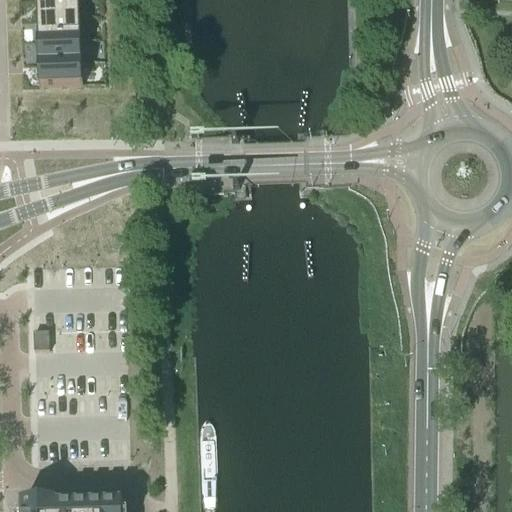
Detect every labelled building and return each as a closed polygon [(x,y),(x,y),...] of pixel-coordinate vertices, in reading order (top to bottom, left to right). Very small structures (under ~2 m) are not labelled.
[(80,1),(36,3),(36,5),(37,4),(38,24),(81,23),(80,1)] [(38,44),(37,44),(38,46),(81,44),(81,23),(38,24),(38,44)] [(81,44),(38,46),(38,68),(82,66),(81,44)] [(82,66),(38,68),(39,91),(83,89),(82,66)] [(34,356),(50,355),(49,336),(34,336),(34,356)] [(102,369),(103,400),(128,399),(127,368),(102,369)]
